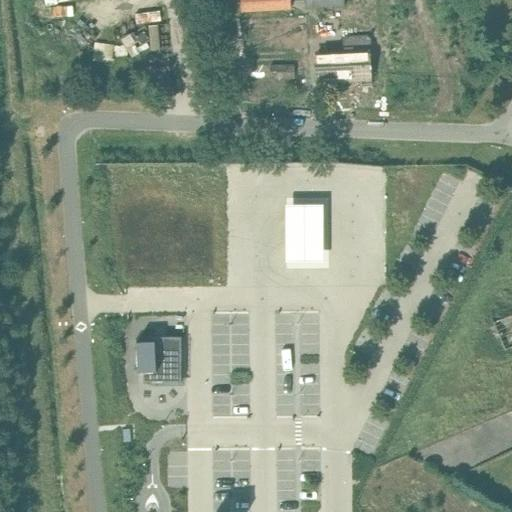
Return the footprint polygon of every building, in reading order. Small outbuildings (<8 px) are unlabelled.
[(240,0),(241,10),(290,8),(290,0),(240,0)] [(147,47),(148,25),(139,25),(138,47),(147,47)] [(369,79),(368,54),(371,54),(370,36),(341,38),(342,47),(316,49),(318,82),(369,79)] [(270,65),(270,77),(294,78),(294,65),(270,65)] [(210,232),(208,136),(114,136),(116,256),(141,256),(141,233),(210,232)] [(329,196),(285,197),(285,269),(329,268),(329,196)] [(511,343),(511,313),(492,321),(502,348),(511,343)] [(145,382),(181,382),(181,337),(142,337),(142,336),(141,336),(141,342),(136,342),(138,373),(143,372),(143,383),(145,383),(145,382)]
